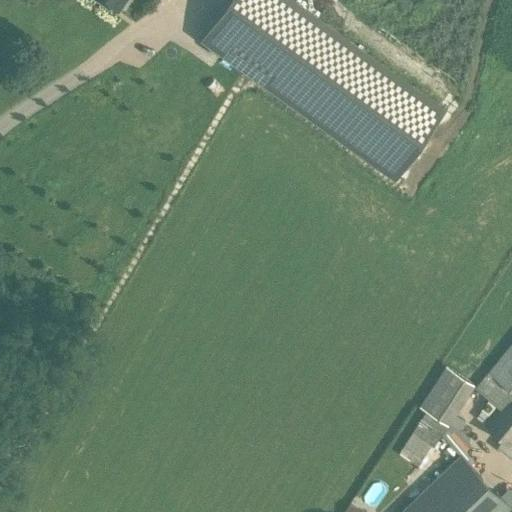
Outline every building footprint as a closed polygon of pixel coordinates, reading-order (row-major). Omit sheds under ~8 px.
[(127,0),(104,0),(119,11),(127,0)] [(289,0),(230,0),(205,36),(395,173),(441,110),(289,0)] [(511,342),(475,387),(499,407),(484,425),(511,446),(511,444),(511,342)] [(474,382),(447,364),(419,407),(426,411),(399,452),(416,464),(430,443),(433,445),(474,382)] [(399,511),(511,511),(511,505),(461,453),(399,511)] [(346,511),(366,511),(351,501),(345,511),(346,511)]
